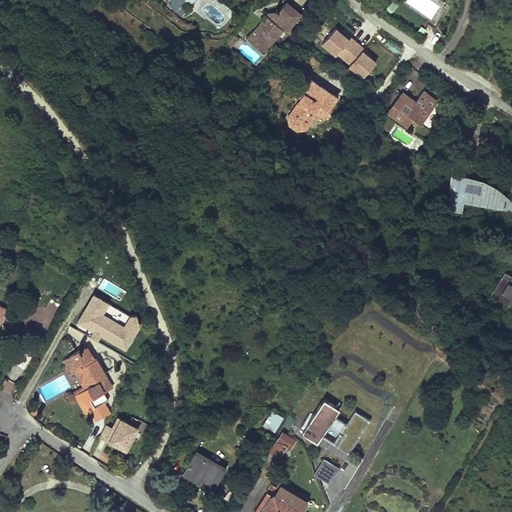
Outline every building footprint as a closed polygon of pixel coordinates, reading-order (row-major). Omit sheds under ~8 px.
[(173,0),(170,4),(183,15),(190,7),(187,4),(183,1),(184,0),(173,0)] [(431,20),(440,7),(429,0),(406,0),(405,2),(431,20)] [(282,8),(297,20),(301,16),(286,3),(282,8)] [(286,34),(297,20),(282,8),(278,12),(267,13),(268,18),(264,22),(263,21),(253,34),(269,48),(283,31),(286,34)] [(365,77),(379,58),(336,27),(322,46),(365,77)] [(265,54),(269,48),(253,34),(248,40),(265,54)] [(309,91),(290,115),(292,123),(297,127),(304,126),(321,103),(328,108),(337,95),(314,78),(306,89),(309,91)] [(388,112),(409,126),(414,119),(421,124),(438,101),(424,90),(415,102),(402,93),(388,112)] [(492,126),(485,137),(498,145),(505,134),(492,126)] [(486,183),(485,182),(477,179),(474,178),(468,177),(467,180),(465,180),(465,179),(465,178),(464,178),(464,177),(463,177),(462,177),(461,177),(461,178),(460,178),(460,179),(450,177),(444,211),(461,214),(463,204),(463,201),(511,209),(511,203),(510,201),(504,195),(499,190),(494,187),(490,184),(486,183)] [(511,209),(463,201),(463,204),(511,212),(511,209)] [(511,274),(504,270),(491,296),(510,305),(511,300),(511,282),(511,278),(511,274)] [(107,313),(106,312),(111,302),(92,293),(76,325),(126,350),(142,320),(111,305),(107,313)] [(111,382),(97,358),(93,360),(85,347),(72,355),(76,363),(79,362),(82,367),(79,369),(89,387),(77,394),(86,412),(91,409),(104,402),(109,399),(105,391),(103,387),(111,382)] [(67,358),(75,371),(76,370),(79,369),(82,367),(79,362),(76,363),(72,355),(67,358)] [(84,385),(75,391),(77,394),(89,387),(79,369),(76,370),(84,385)] [(45,403),(71,387),(64,374),(37,390),(45,403)] [(111,382),(103,387),(105,391),(114,387),(111,382)] [(330,425),(338,431),(345,422),(335,416),(340,409),(324,398),(301,433),(317,444),(330,425)] [(104,402),(91,409),(96,420),(110,412),(104,402)] [(278,429),(283,415),(270,410),(265,424),(278,429)] [(112,426),(105,423),(99,438),(129,451),(140,425),(117,416),(112,426)] [(286,424),(282,431),(289,435),(294,429),(286,424)] [(282,431),(270,450),(279,455),(285,446),(289,448),(294,439),(289,435),(282,431)] [(226,468),(198,449),(184,470),(194,476),(199,468),(205,472),(202,477),(215,485),(226,468)] [(314,475),(330,485),(341,467),(324,457),(314,475)] [(199,468),(194,476),(200,481),(202,477),(205,472),(199,468)] [(246,496),(260,473),(257,471),(243,494),(246,496)] [(266,493),(272,497),(273,496),(279,487),(272,483),(266,493)] [(308,499),(290,488),(289,490),(281,485),(279,487),(273,496),(272,497),(266,493),(257,509),(261,511),(301,511),(302,511),(301,510),(308,499)] [(223,500),(215,494),(208,505),(215,510),(223,500)] [(246,496),(243,494),(235,507),(242,508),(243,502),(246,496)]
